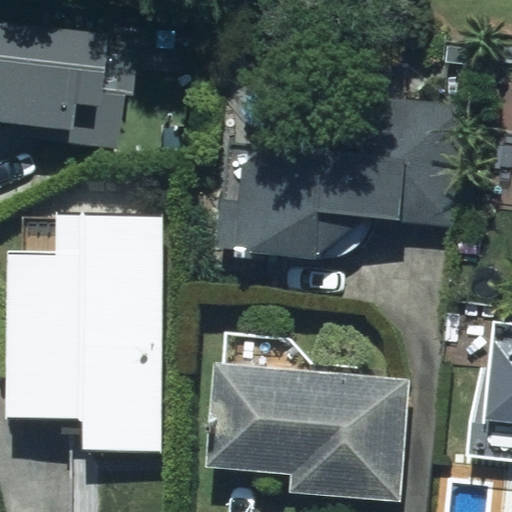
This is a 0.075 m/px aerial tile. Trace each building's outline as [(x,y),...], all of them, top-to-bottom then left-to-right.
[(130,18),(2,4),(0,20),(0,114),(90,124),(93,95),(121,98),(122,89),(142,91),(146,54),(127,52),(130,18)] [(258,120),(259,123),(253,123),(244,239),(267,241),(266,252),(353,258),(357,209),(430,214),(429,223),(470,226),(479,99),(438,97),(435,136),(308,127),(310,124),(311,121),(311,118),(312,115),(312,112),(311,109),(310,106),(309,103),(308,100),(306,98),(304,95),(302,93),(300,91),(297,90),(294,88),(291,87),(288,87),(285,87),(282,87),(279,87),(276,88),(273,89),(270,91),(268,92),(266,95),(263,97),(262,99),(260,102),(259,105),(258,108),(258,111),(258,114),(258,117),(258,120)] [(167,212),(63,207),(60,251),(16,249),(8,414),(79,418),(77,452),(154,456),(167,212)] [(511,331),(503,331),(490,453),(511,454),(511,331)] [(432,375),(244,356),(234,459),(322,468),(320,489),(419,500),(432,375)]
